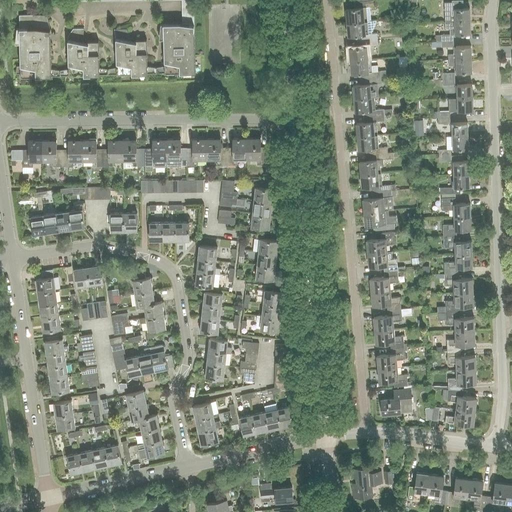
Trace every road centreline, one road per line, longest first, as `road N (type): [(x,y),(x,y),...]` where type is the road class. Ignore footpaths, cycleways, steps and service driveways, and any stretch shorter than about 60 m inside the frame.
road 1 (residential): [(495,446),(502,400),(493,0)]
road 2 (residential): [(365,432),(326,0)]
road 3 (residential): [(187,468),(174,401),(188,358),(177,280),(141,257),(94,249),(13,258)]
road 4 (unclassified): [(325,439),(295,117)]
road 5 (residential): [(295,117),(0,123)]
road 6 (residential): [(48,499),(25,358)]
road 7 (unclassified): [(48,499),(187,468)]
road 8 (unclassified): [(187,468),(325,439)]
road 9 (residential): [(495,446),(365,432)]
